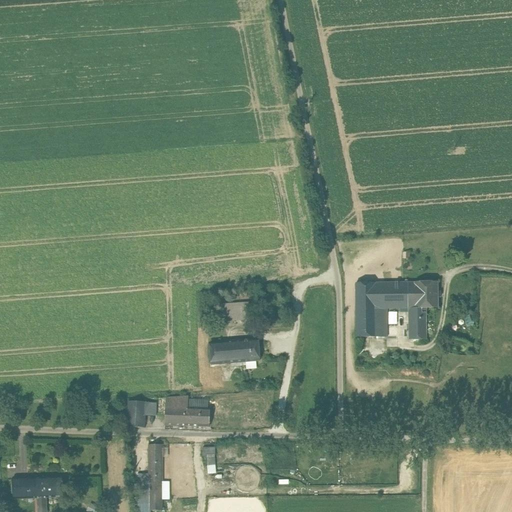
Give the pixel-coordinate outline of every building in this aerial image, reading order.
[(438,282),(414,283),(414,309),(415,309),(426,308),(438,308),(438,282)] [(374,283),(356,284),(356,337),(375,337),(374,283)] [(414,283),(374,283),(375,337),(387,337),(387,309),(405,309),(409,309),(414,309),(414,283)] [(241,303),(220,305),(222,322),(242,320),(241,303)] [(249,303),(241,303),(242,320),(250,320),(249,303)] [(426,308),(415,309),(414,309),(409,309),(409,340),(426,340),(426,308)] [(258,340),(242,341),(244,362),(259,360),(258,340)] [(242,341),(210,343),(212,364),(235,362),(235,365),(238,364),(238,362),(244,362),(242,341)] [(427,357),(413,358),(414,370),(427,370),(427,357)] [(413,358),(394,358),(394,370),(414,370),(413,358)] [(188,397),(167,398),(165,425),(182,426),(183,407),(187,408),(188,397)] [(146,402),(128,402),(127,427),(145,428),(146,413),(146,402)] [(187,408),(183,407),(182,426),(209,427),(210,409),(187,408)] [(156,413),(146,413),(145,428),(155,428),(156,413)] [(162,445),(149,445),(149,511),(162,511),(162,445)] [(207,473),(215,473),(216,446),(207,446),(207,473)] [(141,466),(132,467),(133,477),(142,477),(141,466)] [(62,477),(27,479),(28,499),(37,498),(37,511),(46,511),(46,498),(63,497),(62,477)] [(27,479),(12,479),(13,499),(28,499),(27,479)]
